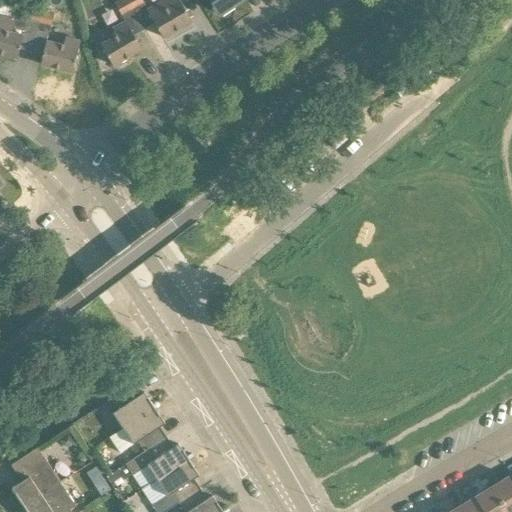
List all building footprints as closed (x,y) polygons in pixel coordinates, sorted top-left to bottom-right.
[(145,29),(128,0),(124,0),(116,5),(126,23),(113,30),(117,37),(101,46),(112,66),(141,50),(133,35),(145,29)] [(128,0),(145,29),(154,24),(162,39),(191,23),(178,0),(164,0),(148,9),(143,0),(128,0)] [(209,0),(219,16),(244,0),(209,0)] [(41,11),(30,52),(42,55),(40,65),(72,73),(80,43),(65,39),(63,47),(47,43),(56,6),(43,3),(41,11)] [(30,52),(41,11),(28,7),(26,17),(15,14),(14,21),(0,17),(0,55),(16,59),(19,49),(30,52)] [(123,430),(154,409),(144,393),(139,396),(132,386),(103,405),(109,416),(112,414),(123,430)] [(154,409),(123,430),(133,445),(137,442),(144,453),(166,438),(160,428),(164,425),(154,409)] [(19,427),(11,436),(16,442),(25,433),(19,427)] [(68,435),(59,441),(62,446),(70,447),(74,444),(68,435)] [(166,438),(144,453),(151,463),(146,466),(157,481),(188,461),(178,445),(173,448),(166,438)] [(23,507),(60,483),(37,449),(13,464),(22,478),(21,483),(11,489),(23,507)] [(188,461),(157,481),(167,497),(153,506),(156,511),(166,511),(178,504),(200,490),(194,479),(198,476),(188,461)] [(506,511),(511,511),(511,483),(508,477),(491,487),(506,511)] [(104,480),(95,487),(101,496),(111,490),(104,480)] [(70,511),(76,507),(60,483),(23,507),(25,511),(70,511)] [(475,497),(483,511),(506,511),(491,487),(475,497)] [(200,490),(178,504),(183,511),(221,511),(212,497),(207,500),(200,490)] [(459,507),(461,511),(483,511),(475,497),(459,507)]
